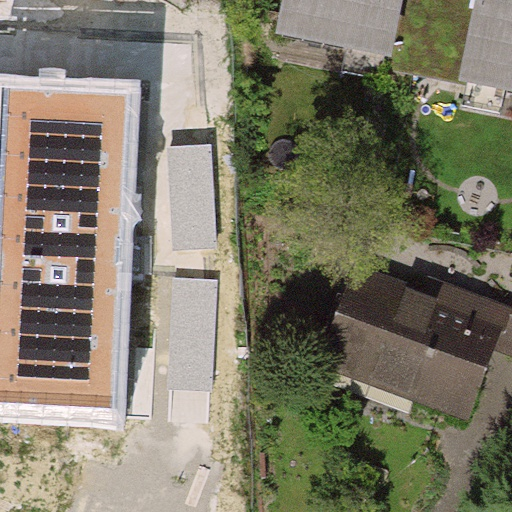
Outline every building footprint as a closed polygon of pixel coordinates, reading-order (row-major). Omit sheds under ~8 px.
[(282,0),(278,26),(393,52),(402,0),(282,0)] [(462,71),(475,0),(402,0),(393,52),(390,69),(459,83),(462,71)] [(511,0),(475,0),(462,71),(511,82),(511,0)] [(136,86),(0,80),(0,414),(122,420),(136,86)] [(166,203),(166,264),(237,264),(236,202),(166,203)] [(434,305),(352,272),(313,368),(463,428),(498,343),(511,306),(511,297),(448,272),(434,305)] [(511,306),(498,343),(511,348),(511,306)]
